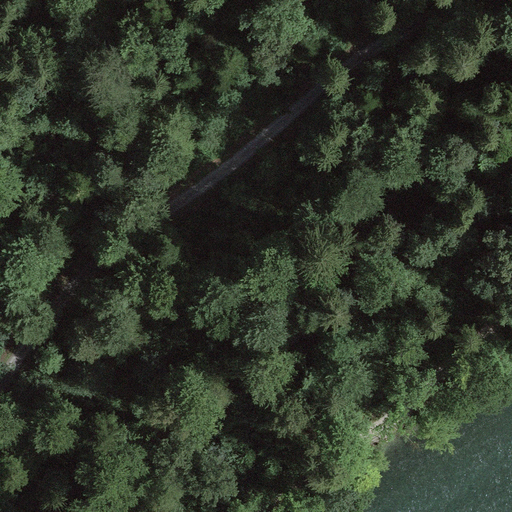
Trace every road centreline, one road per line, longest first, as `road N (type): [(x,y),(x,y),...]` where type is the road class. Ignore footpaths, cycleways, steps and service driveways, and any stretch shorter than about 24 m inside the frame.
road 1 (track): [(464,0),(309,100),(166,213),(32,332),(0,373)]
road 2 (unknown): [(511,258),(139,511)]
